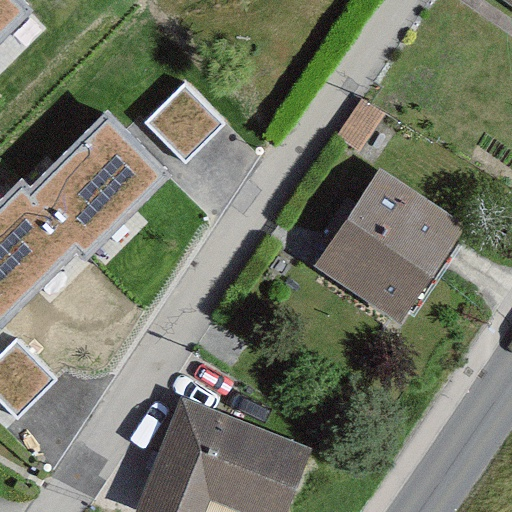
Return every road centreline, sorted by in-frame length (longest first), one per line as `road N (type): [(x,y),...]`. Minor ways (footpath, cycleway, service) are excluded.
road 1 (residential): [(408,0),(225,299),(75,511)]
road 2 (tertiary): [(511,379),(423,511)]
